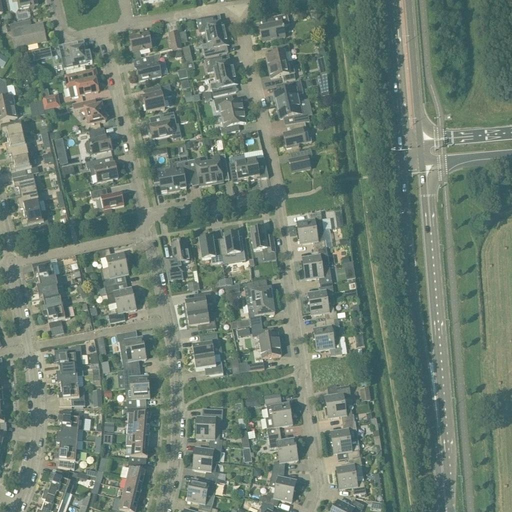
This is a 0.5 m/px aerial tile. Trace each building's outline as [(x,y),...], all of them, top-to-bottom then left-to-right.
[(11,0),(13,5),(18,4),(19,11),(29,8),(33,10),(35,7),(38,7),(36,0),(11,0)] [(289,26),(287,15),(272,18),(274,25),(259,28),(263,44),(285,39),(283,32),(284,32),(284,29),(283,30),(282,28),(289,26)] [(210,18),(196,21),(199,36),(205,34),(206,40),(226,36),(223,24),(218,25),(216,17),(210,18)] [(21,31),(19,25),(11,27),(16,48),(45,42),(42,26),(21,31)] [(182,50),(178,34),(169,36),(173,52),(182,50)] [(148,35),(129,39),(131,48),(130,49),(130,52),(133,53),(133,54),(152,49),(148,35)] [(228,47),(226,36),(206,40),(208,46),(202,47),(205,60),(219,56),(218,50),(228,47)] [(64,52),(61,53),(65,70),(74,68),(92,64),(90,54),(85,55),(83,48),(82,42),(76,43),(62,46),(64,52)] [(290,53),(289,46),(276,49),(277,55),(266,57),(268,69),(287,65),(293,64),(290,53)] [(31,53),(33,62),(52,58),(50,49),(31,53)] [(0,66),(4,69),(9,60),(0,55),(0,66)] [(139,69),(136,69),(139,83),(161,78),(158,64),(154,65),(152,57),(139,60),(140,66),(139,69)] [(225,58),(205,62),(208,75),(214,73),(215,79),(235,75),(232,63),(226,64),(225,58)] [(295,75),(293,64),(287,65),(268,69),(271,80),(282,78),(284,83),(295,81),(294,75),(295,75)] [(181,90),(189,89),(185,71),(177,72),(181,90)] [(91,79),(89,72),(64,77),(67,89),(76,87),(78,98),(99,93),(95,78),(91,79)] [(237,86),(235,75),(215,79),(217,85),(211,86),(214,99),(228,95),(226,89),(237,86)] [(6,83),(1,80),(0,81),(0,111),(15,108),(13,97),(16,97),(14,87),(7,88),(6,83)] [(274,95),(277,107),(298,103),(297,96),(303,95),(300,81),(286,85),(288,92),(274,95)] [(145,98),(143,99),(147,114),(165,110),(163,100),(172,98),(170,87),(153,90),(143,93),(145,98)] [(193,103),(191,94),(184,96),(186,104),(193,103)] [(42,100),(43,102),(45,112),(61,109),(58,96),(42,100)] [(221,112),(222,118),(243,114),(241,102),(229,105),(228,99),(214,102),(216,113),(221,112)] [(95,101),(72,106),(74,112),(79,111),(87,120),(89,127),(106,123),(105,121),(108,119),(104,115),(102,106),(97,107),(92,102),(95,101)] [(46,116),(45,112),(43,102),(36,104),(39,118),(46,116)] [(298,103),(277,107),(280,120),(294,118),(295,126),(305,124),(309,123),(306,108),(300,109),(298,103)] [(15,108),(0,111),(0,122),(0,123),(18,119),(15,108)] [(175,127),(172,114),(160,117),(162,124),(149,127),(153,141),(171,137),(169,129),(175,127)] [(246,125),(243,114),(222,118),(223,124),(222,125),(223,129),(220,130),(222,137),(236,133),(234,127),(246,125)] [(7,137),(8,142),(25,139),(21,122),(9,125),(11,130),(6,131),(2,132),(3,138),(7,137)] [(298,147),(312,144),(309,132),(307,132),(305,124),(295,126),(291,127),(292,135),(284,137),(287,151),(299,148),(298,147)] [(103,139),(101,130),(88,133),(90,142),(87,143),(84,146),(86,154),(90,157),(112,152),(109,138),(103,139)] [(44,145),(50,144),(47,134),(43,135),(41,135),(43,146),(44,145)] [(7,154),(27,149),(25,139),(8,142),(9,148),(6,148),(7,154)] [(62,141),(54,143),(60,167),(68,165),(62,141)] [(30,160),(27,149),(7,154),(8,159),(12,158),(13,163),(30,160)] [(313,157),(311,151),(299,153),(301,159),(289,162),(292,175),(311,171),(308,158),(313,157)] [(54,163),(52,155),(43,157),(45,165),(54,163)] [(208,166),(212,187),(223,185),(221,174),(228,173),(225,157),(214,158),(215,164),(208,166)] [(14,169),(10,169),(12,175),(13,181),(28,178),(28,177),(26,172),(32,170),(30,160),(13,163),(14,169)] [(246,163),(249,180),(259,178),(260,181),(269,179),(264,160),(246,163)] [(104,167),(102,161),(86,164),(87,170),(90,170),(91,177),(96,176),(98,184),(118,180),(115,164),(104,167)] [(188,163),(191,176),(191,179),(198,178),(200,189),(212,187),(208,166),(200,167),(199,161),(188,163)] [(191,176),(188,163),(188,164),(177,166),(178,172),(171,173),(174,193),(187,191),(184,177),(191,176)] [(239,182),(249,180),(246,163),(229,166),(233,185),(239,184),(239,182)] [(61,179),(71,178),(70,169),(60,170),(61,179)] [(158,169),(152,170),(154,182),(160,181),(162,195),(174,193),(171,173),(170,169),(158,171),(158,169)] [(28,178),(13,181),(14,186),(15,192),(19,191),(20,197),(37,193),(35,182),(34,182),(33,176),(28,177),(28,178)] [(108,197),(106,191),(91,194),(92,201),(101,199),(104,212),(124,207),(121,194),(108,197)] [(39,203),(37,193),(20,197),(21,202),(18,203),(19,208),(27,206),(39,203)] [(42,214),(39,203),(27,206),(19,208),(20,213),(24,212),(25,218),(42,214)] [(26,223),(23,224),(24,230),(27,229),(28,234),(27,234),(27,235),(49,230),(46,213),(42,214),(25,218),(26,223)] [(297,225),(299,236),(316,233),(324,232),(321,214),(309,216),(310,223),(297,225)] [(266,242),(264,231),(251,233),(254,253),(262,251),(263,255),(275,253),(273,241),(266,242)] [(327,250),(324,232),(316,233),(299,236),(300,247),(313,245),(314,252),(327,250)] [(226,249),(220,250),(223,264),(223,267),(246,263),(242,245),(239,245),(238,235),(224,238),(226,249)] [(212,266),(223,264),(220,250),(214,251),(213,240),(199,242),(203,262),(211,260),(212,266)] [(174,260),(165,261),(168,276),(182,273),(181,265),(190,264),(189,263),(192,263),(191,254),(188,254),(186,244),(182,245),(181,242),(173,243),(173,246),(172,246),(174,260)] [(304,272),(329,268),(327,250),(314,252),(316,259),(303,261),(304,272)] [(99,261),(101,261),(103,271),(109,270),(126,266),(124,256),(111,259),(110,251),(97,254),(99,261)] [(50,263),(32,267),(33,272),(35,278),(38,277),(39,283),(56,279),(56,277),(60,276),(58,267),(54,268),(52,268),(50,263)] [(343,265),(345,281),(355,280),(353,264),(343,265)] [(103,271),(101,272),(102,272),(103,272),(105,282),(104,282),(105,289),(113,288),(117,287),(116,280),(128,277),(126,266),(109,270),(103,271)] [(320,287),(332,285),(329,268),(304,272),(306,282),(319,280),(320,287)] [(38,294),(58,289),(56,279),(39,283),(41,288),(37,289),(38,294)] [(188,286),(189,294),(198,292),(196,284),(188,286)] [(253,306),(273,303),(271,290),(257,293),(256,284),(244,285),(247,307),(253,306)] [(332,285),(320,287),(321,294),(308,296),(310,307),(327,304),(335,303),(335,302),(331,297),(334,295),(332,285)] [(85,287),(78,289),(79,296),(81,295),(87,294),(86,289),(85,287)] [(113,288),(105,289),(107,296),(108,296),(110,305),(109,306),(116,305),(134,302),(131,291),(119,294),(117,287),(113,288)] [(61,300),(58,289),(38,294),(39,299),(43,298),(44,304),(61,300)] [(185,304),(187,316),(208,313),(207,307),(212,306),(210,294),(198,296),(199,302),(185,304)] [(63,310),(61,300),(44,304),(45,309),(42,310),(43,315),(63,311),(63,310)] [(136,312),(134,302),(116,305),(118,310),(115,311),(116,316),(109,317),(110,326),(125,323),(124,315),(136,312)] [(275,316),(273,303),(253,306),(247,307),(250,329),(262,327),(261,318),(275,316)] [(335,304),(335,303),(327,304),(310,307),(312,318),(324,316),(325,323),(338,321),(337,313),(335,313),(334,310),(332,308),(335,304)] [(349,314),(350,306),(338,306),(338,319),(345,320),(345,314),(349,314)] [(63,311),(43,315),(44,320),(48,319),(50,331),(63,328),(62,322),(71,320),(68,309),(63,310),(63,311)] [(208,313),(187,316),(189,329),(202,327),(203,333),(216,330),(214,319),(209,320),(208,313)] [(338,321),(325,323),(327,330),(314,332),(315,343),(333,340),(340,339),(341,339),(338,321)] [(261,350),(280,347),(278,336),(265,338),(264,332),(252,334),(253,340),(259,339),(261,350)] [(128,335),(116,337),(118,345),(119,344),(121,355),(144,351),(142,340),(135,342),(133,334),(128,335)] [(194,360),(214,357),(213,349),(219,348),(217,336),(204,338),(205,346),(192,348),(194,360)] [(342,356),(340,339),(333,340),(315,343),(317,353),(330,351),(331,358),(342,356)] [(280,347),(261,350),(262,361),(281,358),(280,347)] [(59,364),(60,370),(77,368),(83,367),(81,349),(72,349),(72,351),(55,353),(56,365),(59,364)] [(365,350),(354,352),(355,358),(366,357),(365,350)] [(121,355),(124,373),(140,371),(139,363),(146,361),(144,351),(121,355)] [(216,365),(214,357),(194,360),(196,372),(209,370),(210,378),(223,376),(221,364),(216,365)] [(264,371),(264,365),(248,367),(249,373),(264,371)] [(60,375),(56,375),(57,381),(78,379),(84,378),(83,367),(77,368),(60,370),(60,375)] [(140,371),(124,373),(125,391),(149,390),(148,379),(141,380),(140,371)] [(79,389),(78,379),(57,381),(57,386),(61,386),(62,391),(79,390),(79,389)] [(325,400),(327,410),(345,407),(352,406),(349,388),(337,390),(338,398),(325,400)] [(84,389),(79,389),(79,390),(62,391),(62,396),(58,397),(59,408),(85,408),(84,389)] [(149,390),(125,391),(126,402),(125,402),(125,409),(127,409),(140,409),(140,401),(150,401),(149,390)] [(361,390),(361,402),(369,402),(369,390),(361,390)] [(95,410),(102,409),(101,393),(93,394),(95,410)] [(280,396),(264,399),(266,408),(267,407),(269,420),(273,419),(291,417),(293,416),(291,409),(289,409),(289,406),(282,407),(280,396)] [(345,413),(345,407),(327,410),(329,421),(342,419),(343,426),(355,424),(354,416),(352,417),(352,412),(345,413)] [(129,415),(128,426),(150,427),(151,416),(146,416),(147,409),(140,409),(127,409),(127,415),(129,415)] [(198,420),(197,431),(220,432),(220,422),(223,422),(223,412),(206,411),(205,420),(198,420)] [(59,419),(58,425),(62,425),(62,430),(79,432),(84,432),(90,433),(91,422),(85,421),(80,421),(79,421),(79,415),(72,415),(72,413),(60,413),(59,419)] [(269,420),(266,420),(269,438),(281,436),(280,429),(292,427),(292,424),(294,424),(293,416),(291,417),(273,419),(269,420)] [(114,425),(105,424),(105,433),(114,434),(114,425)] [(358,442),(355,424),(343,426),(344,433),(331,435),(333,446),(358,442)] [(149,438),(150,427),(128,426),(127,437),(133,437),(149,438)] [(78,443),(79,432),(62,430),(61,436),(57,435),(57,441),(78,443)] [(210,442),(209,447),(222,448),(223,442),(219,442),(220,432),(197,431),(197,442),(210,442)] [(278,455),(296,452),(294,441),(282,444),(281,436),(269,438),(270,450),(278,449),(278,455)] [(132,448),(148,449),(149,438),(133,437),(132,448)] [(77,453),(78,443),(57,441),(56,446),(60,446),(60,452),(77,453)] [(348,462),(360,460),(358,442),(333,446),(334,456),(347,454),(348,462)] [(148,449),(132,448),(127,447),(126,458),(129,458),(129,464),(142,466),(143,461),(146,461),(146,460),(148,460),(148,449)] [(222,448),(209,447),(209,453),(196,451),(195,462),(217,464),(220,464),(222,448)] [(77,453),(60,452),(59,457),(55,457),(55,463),(58,463),(58,469),(75,471),(75,464),(78,465),(80,463),(81,453),(77,453)] [(273,472),(284,473),(285,465),(298,463),(296,452),(278,455),(280,465),(275,464),(273,472)] [(104,474),(104,475),(106,475),(108,462),(101,460),(98,473),(104,474)] [(363,477),(360,460),(348,462),(349,469),(336,471),(338,481),(363,477)] [(217,464),(195,462),(193,472),(206,474),(205,479),(218,481),(219,475),(215,474),(217,464)] [(142,466),(129,464),(128,470),(130,470),(127,481),(143,485),(145,474),(141,473),(142,466)] [(53,484),(51,489),(67,495),(71,496),(74,489),(72,485),(67,483),(69,476),(57,472),(55,478),(51,477),(49,482),(53,484)] [(284,481),(284,473),(273,472),(269,489),(276,490),(294,494),(296,484),(284,481)] [(98,473),(95,484),(101,485),(102,486),(104,481),(102,480),(104,475),(104,474),(98,473)] [(363,477),(338,481),(340,492),(353,490),(354,497),(366,495),(363,477)] [(218,481),(205,479),(204,485),(192,482),(190,493),(207,496),(208,491),(213,492),(216,490),(218,481)] [(125,491),(140,495),(143,485),(127,481),(125,491)] [(95,484),(92,495),(98,496),(101,485),(95,484)] [(63,505),(67,495),(51,489),(49,494),(46,493),(44,498),(63,505)] [(261,498),(259,503),(262,504),(263,505),(274,508),(277,509),(279,502),(292,505),(294,494),(276,490),(275,496),(268,494),(267,499),(263,498),(261,498)] [(122,502),(138,506),(140,495),(125,491),(122,502)] [(200,506),(199,511),(203,511),(211,511),(215,498),(207,496),(190,493),(187,503),(200,506)] [(51,511),(60,511),(63,505),(44,498),(42,503),(45,504),(43,509),(51,511)] [(112,511),(136,511),(138,506),(122,502),(115,500),(112,511)] [(80,511),(82,511),(86,511),(89,503),(84,501),(80,511)] [(338,503),(333,511),(361,511),(364,507),(353,502),(350,509),(338,503)]
